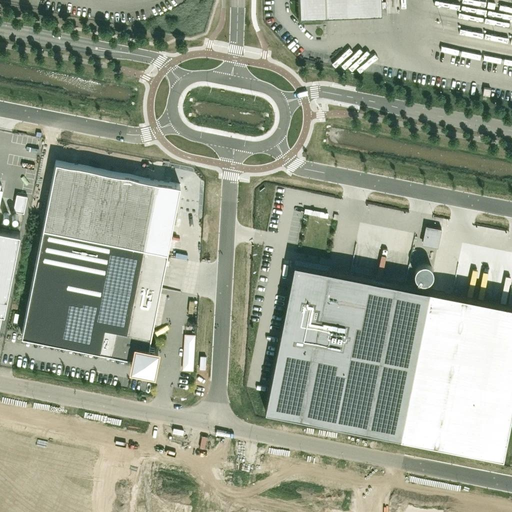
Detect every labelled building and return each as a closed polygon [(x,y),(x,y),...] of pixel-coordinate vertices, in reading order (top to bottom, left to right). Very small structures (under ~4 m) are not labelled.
[(380,0),(297,0),(299,0),(300,17),(381,14),(380,0)] [(149,339),(180,184),(56,160),(21,334),(132,356),(131,365),(153,369),(155,360),(156,361),(157,356),(156,356),(157,347),(148,345),(150,339),(149,339)] [(0,333),(20,233),(0,228),(0,199),(2,188),(0,187),(1,183),(0,182),(0,333)] [(17,193),(13,210),(24,212),(27,195),(17,193)] [(432,243),(434,234),(424,232),(422,241),(432,243)] [(511,304),(293,261),(264,409),(502,456),(511,406),(511,304)] [(240,430),(255,433),(256,428),(242,424),(240,430)]
